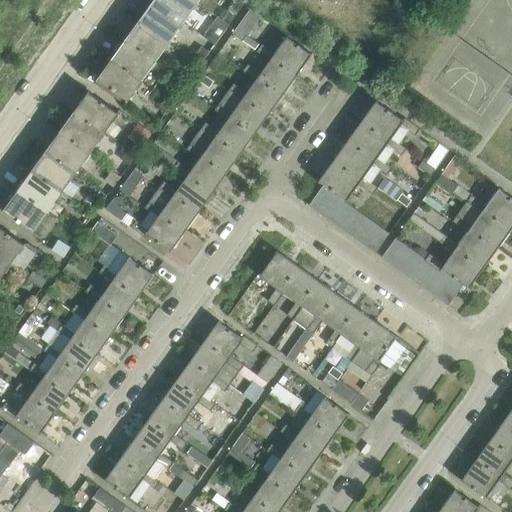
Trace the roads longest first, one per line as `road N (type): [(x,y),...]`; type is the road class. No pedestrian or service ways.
road 1 (residential): [(259,185),(35,511)]
road 2 (residential): [(259,185),(481,342)]
road 3 (residential): [(481,342),(448,346),(333,511)]
road 4 (residential): [(389,511),(490,373),(481,342)]
road 5 (residential): [(0,134),(96,0)]
road 6 (residential): [(259,185),(329,87)]
